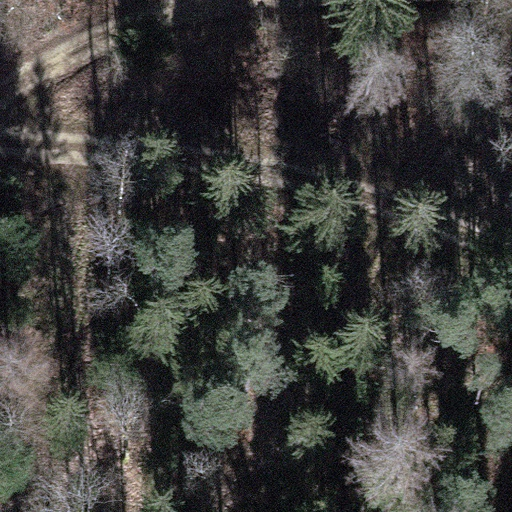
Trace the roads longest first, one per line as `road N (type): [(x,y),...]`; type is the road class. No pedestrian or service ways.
road 1 (track): [(0,139),(297,181),(511,262)]
road 2 (track): [(125,0),(0,68)]
